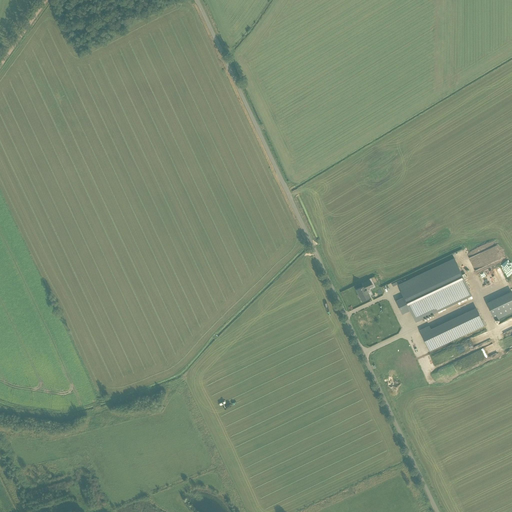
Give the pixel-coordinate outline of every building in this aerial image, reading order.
[(471,295),(455,259),(399,286),(404,297),(396,301),(402,314),(410,311),(416,321),(471,295)] [(491,289),(505,284),(504,280),(489,286),(491,289)] [(365,286),(356,290),(361,301),(370,297),(366,290),(373,287),(370,281),(364,284),(365,286)] [(511,312),(511,293),(487,304),(495,321),(511,312)] [(429,326),(420,330),(430,351),(439,347),(431,329),(429,326)] [(445,349),(434,355),(438,362),(448,357),(445,349)] [(431,373),(434,380),(447,374),(444,367),(431,373)]
